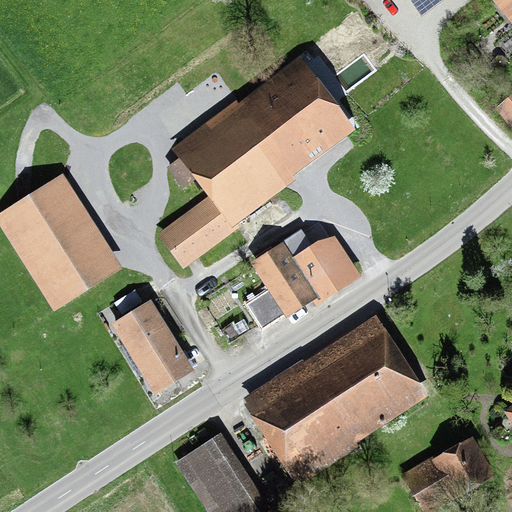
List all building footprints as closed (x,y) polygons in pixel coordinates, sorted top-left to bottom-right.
[(407,0),(422,19),(447,0),(407,0)] [(511,0),(490,0),(511,27),(511,0)] [(238,101),(170,151),(206,199),(157,235),(183,271),(240,229),(237,226),(297,182),(294,178),(355,133),(300,60),(240,104),(238,101)] [(348,77),(336,61),(317,76),(329,92),(348,77)] [(511,99),(497,111),(511,130),(511,99)] [(123,272),(63,177),(0,216),(0,227),(55,315),(123,272)] [(320,302),(314,306),(316,310),(363,280),(334,236),(313,250),(302,232),(283,245),(320,302)] [(287,323),(314,306),(320,302),(283,245),(272,252),(270,248),(255,257),(258,261),(250,266),(267,293),(246,306),(262,330),(283,317),(287,323)] [(135,291),(98,314),(112,338),(116,335),(123,347),(120,349),(138,379),(141,377),(155,400),(195,376),(191,370),(195,367),(185,351),(181,353),(151,303),(145,307),(135,291)] [(303,362),(240,402),(299,493),(335,470),(333,467),(367,445),(364,441),(429,400),(377,319),(305,365),(303,362)] [(268,511),(220,436),(175,464),(205,511),(268,511)] [(403,476),(422,511),(441,511),(498,482),(474,438),(403,476)]
